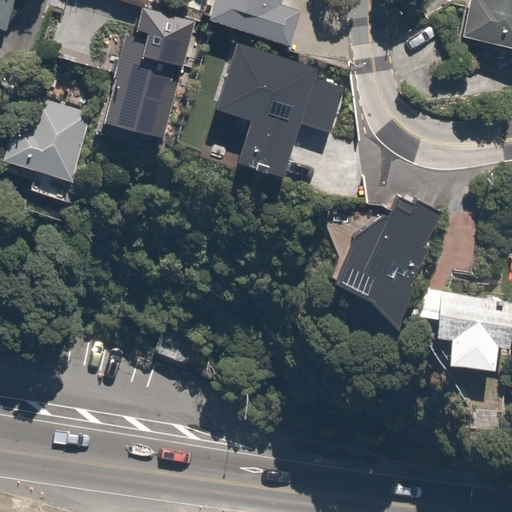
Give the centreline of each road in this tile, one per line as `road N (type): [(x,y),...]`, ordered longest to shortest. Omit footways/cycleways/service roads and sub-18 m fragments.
road 1 (secondary): [(0,443),(198,478),(501,511)]
road 2 (residential): [(511,135),(454,143),(400,137),(370,90),(359,0)]
